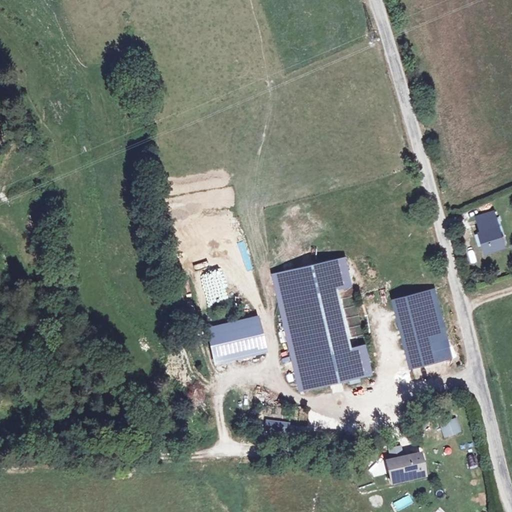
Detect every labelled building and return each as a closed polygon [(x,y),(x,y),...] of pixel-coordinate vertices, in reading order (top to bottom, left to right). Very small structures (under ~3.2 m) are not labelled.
[(488,249),(503,246),(495,211),(478,215),(482,231),(477,232),(479,244),(484,243),(485,250),(488,249)] [(276,281),(297,370),(357,357),(343,298),(358,295),(351,264),(276,281)] [(371,284),(374,295),(380,294),(377,283),(371,284)] [(436,293),(410,299),(395,304),(413,372),(455,361),(436,293)] [(259,316),(205,330),(214,366),(268,353),(259,316)] [(357,357),(297,370),(303,400),(326,395),(378,384),(372,355),(357,357)] [(505,511),(479,401),(462,405),(403,423),(393,436),(368,453),(340,458),(359,505),(372,511),(505,511)]
